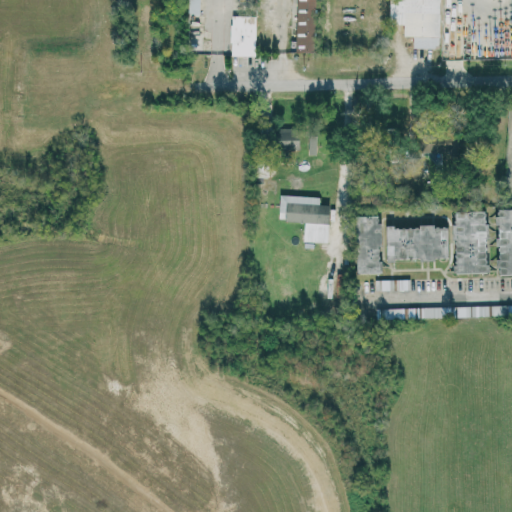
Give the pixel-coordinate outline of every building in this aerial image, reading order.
[(200,0),(188,0),(188,14),(200,14),(200,0)] [(314,52),(315,0),(297,0),(296,51),(314,52)] [(440,48),(440,0),(403,0),(404,0),(396,0),(389,0),(389,23),(404,23),(404,35),(413,36),(413,47),(440,48)] [(276,141),(298,141),(299,127),(276,126),(276,141)] [(459,152),(459,127),(423,128),(423,152),(459,152)] [(330,204),(319,204),(320,196),(280,194),(279,212),(285,212),(285,221),(305,222),(304,241),(328,242),(330,204)] [(511,208),(497,209),(499,275),(511,274),(511,208)] [(487,210),(454,211),(454,273),(487,272),(487,210)] [(357,273),(382,272),(380,215),(356,215),(357,273)] [(448,259),(448,225),(386,226),(387,259),(448,259)] [(410,289),(410,278),(375,280),(376,290),(410,289)]
